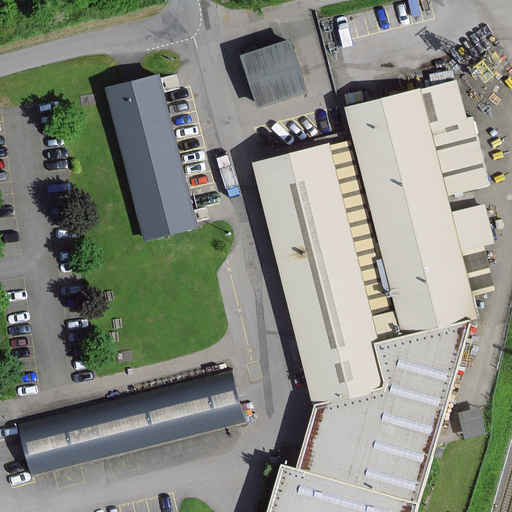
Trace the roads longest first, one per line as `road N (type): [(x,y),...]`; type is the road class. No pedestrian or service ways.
road 1 (unclassified): [(182,14),(247,246),(274,417),(263,453),(19,511)]
road 2 (unclassified): [(0,67),(182,14)]
